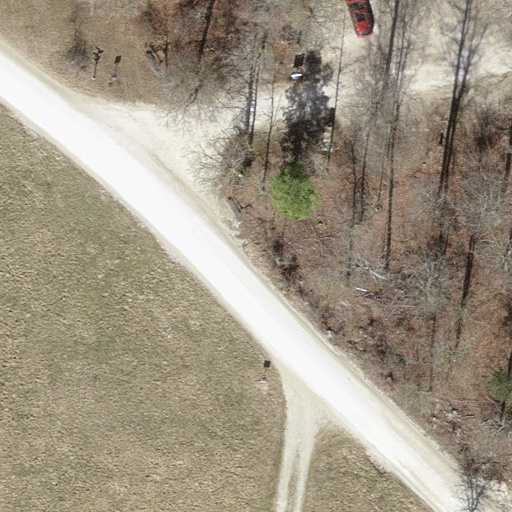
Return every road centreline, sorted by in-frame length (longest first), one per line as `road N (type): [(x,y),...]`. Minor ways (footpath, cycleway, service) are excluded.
road 1 (tertiary): [(472,511),(309,358),(139,175),(0,67)]
road 2 (track): [(511,59),(195,137),(139,175)]
road 3 (track): [(117,0),(139,175)]
road 4 (track): [(309,358),(290,511)]
